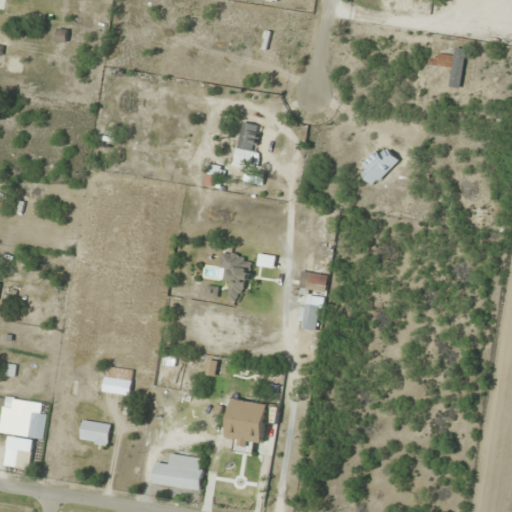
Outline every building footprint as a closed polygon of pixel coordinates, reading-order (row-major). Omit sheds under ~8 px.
[(433,53),(432,65),(453,67),(451,85),(462,87),(467,48),(457,47),(455,56),(433,53)] [(261,125),(242,122),(236,162),(254,165),(261,125)] [(400,161),(384,146),(360,171),(375,186),(400,161)] [(222,166),(211,163),(206,185),(218,187),(222,166)] [(265,181),(265,172),(252,172),(252,181),(265,181)] [(254,257),(224,251),(221,267),(232,269),(226,299),(238,301),(240,292),(246,293),(254,257)] [(260,266),(276,267),(276,255),(260,254),(260,266)] [(318,331),(322,302),(325,303),(329,275),(303,271),(299,300),(303,300),(299,329),(318,331)] [(131,394),(135,371),(98,365),(95,388),(131,394)] [(199,423),(201,414),(161,408),(160,418),(199,423)] [(48,413),(33,411),(28,437),(44,439),(48,413)] [(108,447),(113,424),(85,419),(80,441),(108,447)] [(30,471),(34,451),(20,448),(16,468),(30,471)] [(222,474),(242,477),(246,452),(226,449),(222,474)] [(155,483),(203,489),(207,457),(159,451),(155,483)] [(255,481),(217,477),(215,494),(253,498),(255,481)]
